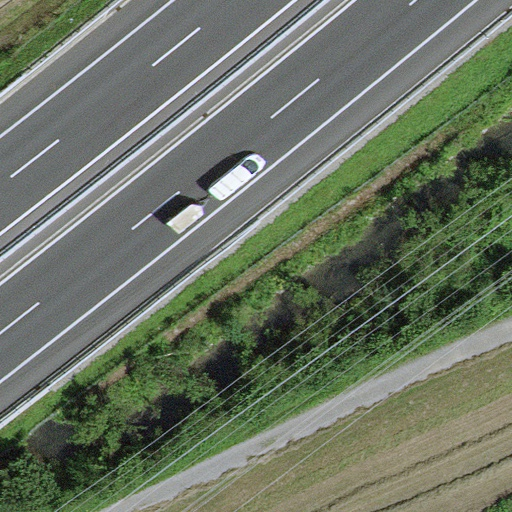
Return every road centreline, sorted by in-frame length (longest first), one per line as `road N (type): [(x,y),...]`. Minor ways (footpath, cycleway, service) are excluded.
road 1 (motorway): [(0,314),(399,0)]
road 2 (track): [(121,511),(511,334)]
road 3 (motorway): [(222,0),(0,173)]
